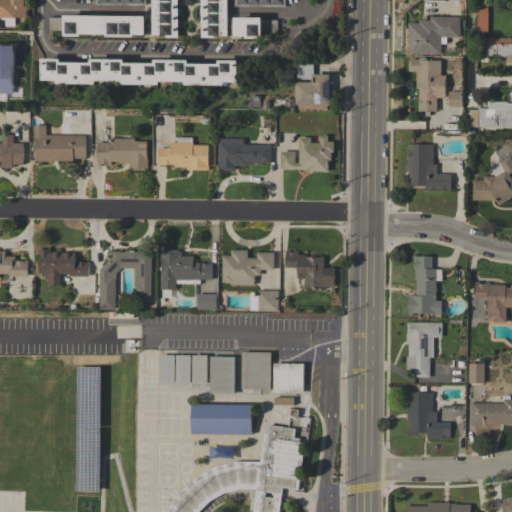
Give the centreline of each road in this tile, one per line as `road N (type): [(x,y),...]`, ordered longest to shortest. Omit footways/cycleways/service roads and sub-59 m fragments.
road 1 (residential): [(0,209),(368,215),(391,229),(432,229),(511,251)]
road 2 (secondary): [(371,0),(363,511)]
road 3 (residential): [(34,0),(35,39),(56,57),(257,55),(326,11),(329,0)]
road 4 (residential): [(364,471),(511,463)]
